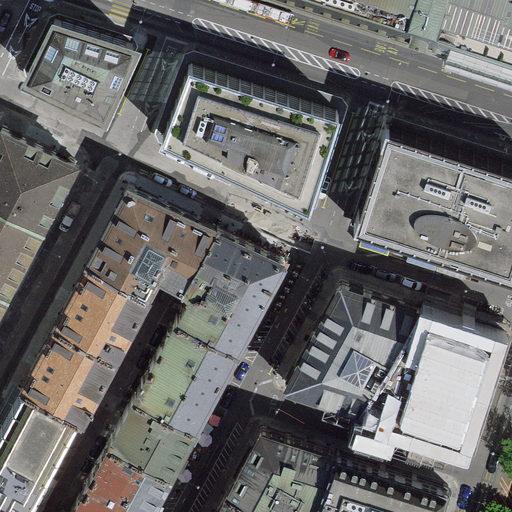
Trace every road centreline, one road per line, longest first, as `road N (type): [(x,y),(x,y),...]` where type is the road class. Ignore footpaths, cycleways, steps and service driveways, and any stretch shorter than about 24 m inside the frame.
road 1 (residential): [(489,466),(247,390),(325,243)]
road 2 (residential): [(325,243),(0,84)]
road 3 (tertiary): [(380,71),(159,0)]
road 4 (residential): [(511,304),(325,243)]
road 5 (residential): [(325,243),(380,71)]
road 6 (tertiary): [(511,113),(380,71)]
